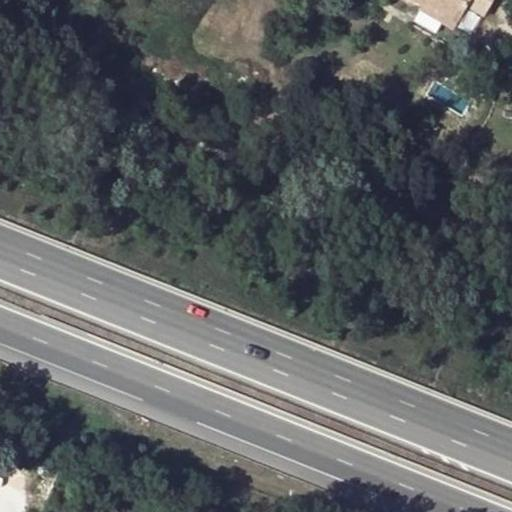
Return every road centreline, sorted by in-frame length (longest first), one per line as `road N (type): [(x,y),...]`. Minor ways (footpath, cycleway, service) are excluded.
road 1 (motorway): [(511,415),(0,209)]
road 2 (motorway): [(0,369),(360,511)]
